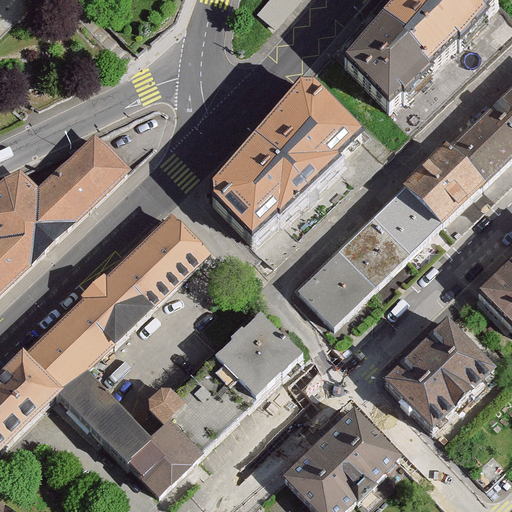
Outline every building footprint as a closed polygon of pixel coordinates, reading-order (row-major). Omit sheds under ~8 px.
[(0,0),(0,11),(10,0),(0,0)] [(274,0),(259,17),(276,32),(282,25),(304,0),(274,0)] [(487,0),(399,0),(394,7),(443,61),(499,13),(487,0)] [(443,61),(394,7),(344,62),(390,111),(443,61)] [(511,89),(490,111),(511,133),(511,89)] [(272,159),(319,203),(373,152),(329,106),(316,106),(272,159)] [(448,151),(485,190),(511,163),(511,133),(490,111),(448,151)] [(0,300),(125,179),(94,147),(41,199),(22,180),(0,200),(0,300)] [(403,195),(440,233),(485,190),(448,151),(403,195)] [(267,253),(319,203),(272,159),(228,211),(267,253)] [(403,195),(375,223),(412,261),(440,233),(403,195)] [(378,294),(412,261),(375,223),(341,256),(378,294)] [(219,272),(180,232),(36,371),(74,411),(98,388),(219,272)] [(336,335),(378,294),(341,256),(299,297),(336,335)] [(511,267),(495,283),(478,299),(511,334),(511,267)] [(451,331),(447,327),(444,331),(426,349),(425,349),(416,358),(406,367),(407,367),(388,385),(384,388),(388,392),(404,408),(403,408),(404,409),(400,413),(409,422),(413,418),(413,419),(413,418),(429,435),(432,439),(434,438),(436,435),(454,417),(454,418),(474,399),(474,398),(492,381),(492,382),(496,378),(492,374),(476,358),(477,358),(467,348),(451,332),(451,331)] [(267,419),(313,374),(271,330),(224,376),(267,419)] [(0,404),(0,494),(80,417),(74,411),(36,371),(0,404)] [(267,419),(224,376),(187,411),(177,401),(169,400),(161,402),(155,409),(155,418),(157,425),(173,441),(161,453),(98,388),(74,411),(80,417),(171,511),(267,419)] [(373,491),(399,466),(354,418),(319,451),(285,484),(305,505),(307,508),(311,511),(350,511),(356,507),(358,508),(366,500),(375,493),(373,491)] [(508,474),(493,457),(472,478),(471,478),(486,494),(508,474)]
